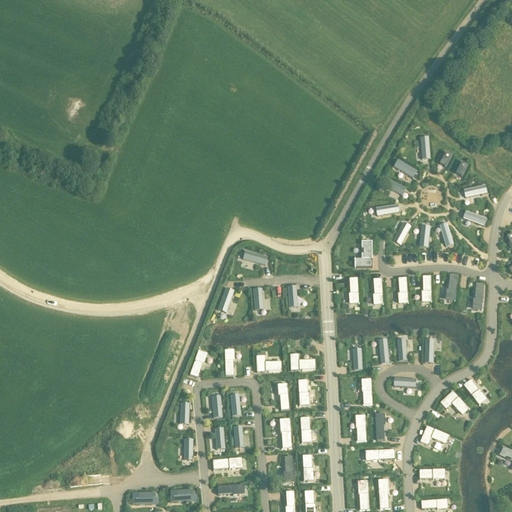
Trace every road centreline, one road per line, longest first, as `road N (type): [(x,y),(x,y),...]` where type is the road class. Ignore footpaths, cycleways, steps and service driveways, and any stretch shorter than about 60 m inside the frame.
road 1 (unclassified): [(0,224),(80,219),(213,170),(249,166),(300,193),(323,245)]
road 2 (unclassified): [(323,245),(412,96),(483,0)]
road 3 (unclassified): [(338,511),(323,245)]
road 4 (track): [(511,60),(446,111),(406,107)]
